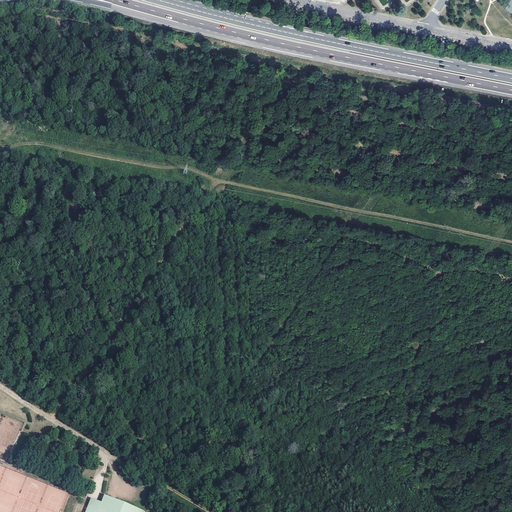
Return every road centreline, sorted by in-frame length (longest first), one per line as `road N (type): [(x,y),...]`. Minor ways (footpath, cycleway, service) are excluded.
road 1 (track): [(511,241),(188,168),(0,145)]
road 2 (motorway): [(511,79),(171,4)]
road 3 (track): [(51,420),(218,180)]
road 4 (motorway): [(251,35),(511,91)]
road 5 (motorway): [(77,0),(251,35)]
road 6 (motorway): [(116,0),(251,35)]
